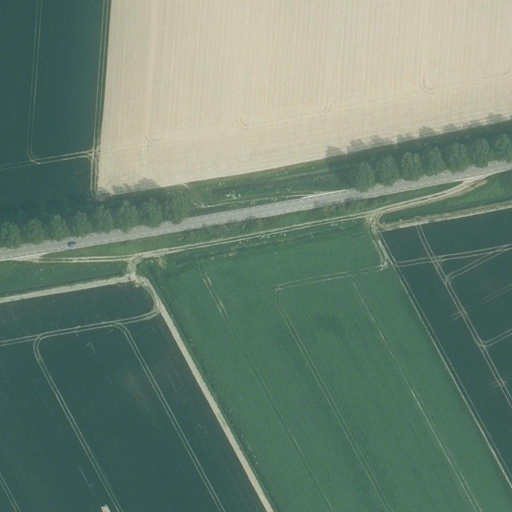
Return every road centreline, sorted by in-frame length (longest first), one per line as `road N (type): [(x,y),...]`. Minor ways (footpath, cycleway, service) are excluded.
road 1 (tertiary): [(511,163),(0,254)]
road 2 (track): [(32,249),(33,259),(50,261),(146,255),(401,206),(467,185),(480,170)]
